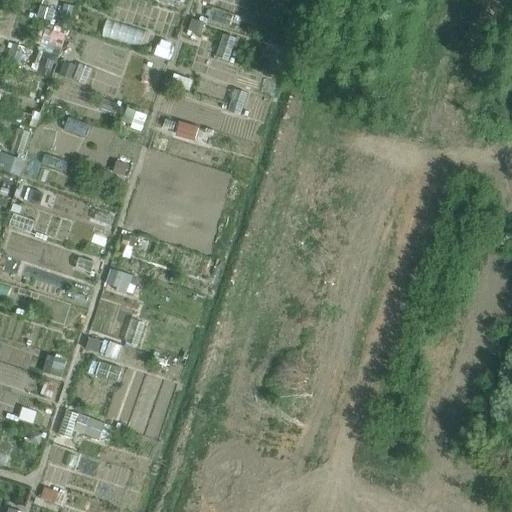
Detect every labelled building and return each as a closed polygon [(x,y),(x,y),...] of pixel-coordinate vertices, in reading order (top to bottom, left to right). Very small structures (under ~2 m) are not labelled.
[(211,19),(231,24),(233,14),(213,8),(211,19)] [(108,18),(102,33),(141,48),(147,32),(108,18)] [(63,47),(66,33),(42,27),(39,39),(46,40),(45,43),(63,47)] [(230,59),(236,37),(225,34),(219,56),(230,59)] [(490,59),(476,101),(489,106),(495,88),(511,94),(511,49),(506,48),(501,63),(490,59)] [(44,97),(46,80),(33,78),(30,95),(44,97)] [(125,122),(143,128),(147,113),(129,108),(125,122)] [(22,121),(36,126),(40,113),(26,109),(22,121)] [(1,149),(0,151),(0,166),(20,175),(27,160),(1,149)] [(106,250),(111,234),(91,228),(86,243),(106,250)] [(63,430),(110,438),(113,420),(66,413),(63,430)] [(42,497),(64,504),(70,483),(49,476),(42,497)]
